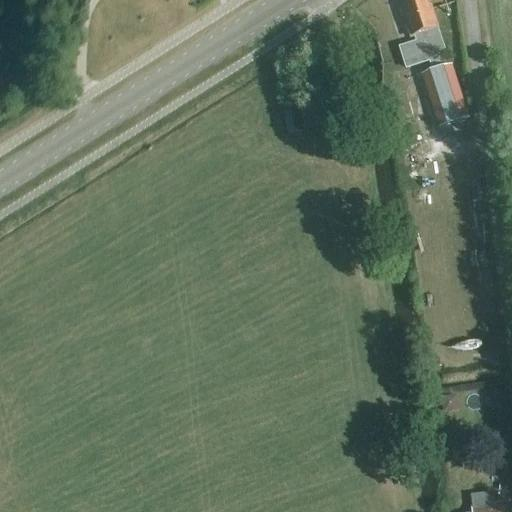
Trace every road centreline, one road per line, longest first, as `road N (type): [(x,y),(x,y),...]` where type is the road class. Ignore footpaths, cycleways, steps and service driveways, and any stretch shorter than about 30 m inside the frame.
road 1 (primary): [(0,183),(291,0)]
road 2 (track): [(471,0),(511,314)]
